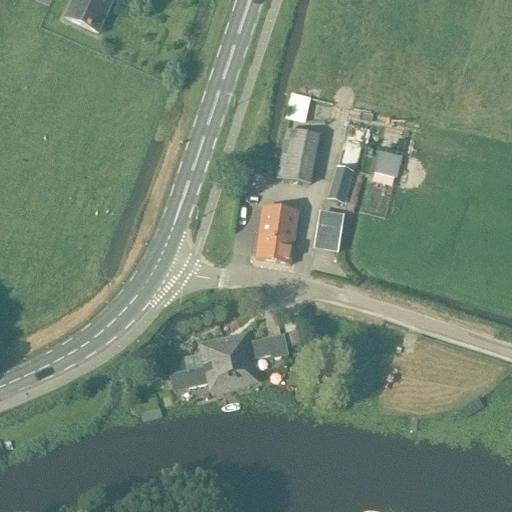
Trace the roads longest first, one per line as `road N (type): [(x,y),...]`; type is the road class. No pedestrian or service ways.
road 1 (unclassified): [(156,265),(324,293),(511,352)]
road 2 (secondary): [(156,265),(248,0)]
road 3 (secondary): [(0,387),(99,333),(156,265)]
